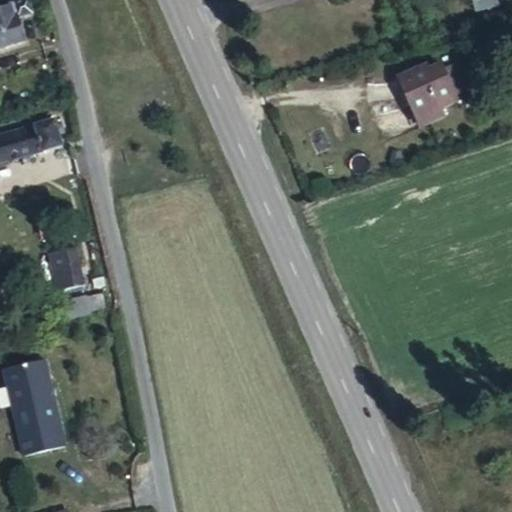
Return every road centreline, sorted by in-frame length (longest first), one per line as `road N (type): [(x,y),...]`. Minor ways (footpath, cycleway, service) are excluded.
road 1 (primary): [(401,511),(178,0)]
road 2 (unclassified): [(165,511),(80,91),(51,0)]
